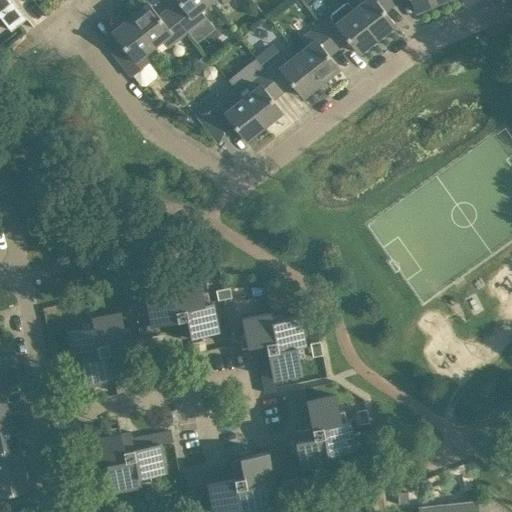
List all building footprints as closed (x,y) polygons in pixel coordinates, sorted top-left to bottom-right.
[(26,17),(14,1),(12,0),(0,0),(0,16),(11,29),(26,17)] [(171,12),(187,32),(206,17),(200,9),(208,2),(207,0),(177,0),(181,4),(171,12)] [(389,0),(360,0),(362,2),(354,9),(377,37),(394,23),(382,6),(389,0)] [(410,0),(415,11),(436,2),(435,0),(410,0)] [(335,43),(344,35),(358,52),(377,37),(354,9),(347,1),(319,23),(335,43)] [(187,32),(171,12),(162,19),(149,3),(130,17),(153,46),(161,39),(168,47),(187,32)] [(131,76),(132,75),(140,85),(145,85),(156,77),(157,72),(149,62),(150,61),(144,53),(153,46),(130,17),(112,32),(124,47),(114,55),(131,76)] [(326,50),(335,43),(319,23),(300,38),(306,46),(298,53),(320,82),(338,67),(326,50)] [(233,35),(226,42),(229,46),(237,40),(233,35)] [(302,96),(320,82),(298,53),(289,60),(282,52),(263,67),(279,87),(288,79),(302,96)] [(203,55),(193,63),(198,70),(208,62),(203,55)] [(269,95),(279,87),(263,67),(244,82),(250,91),(242,97),(264,126),(283,111),(269,95)] [(226,96),(207,111),(199,118),(215,139),(233,125),(246,140),(264,126),(242,97),(233,104),(226,96)] [(178,107),(167,101),(163,108),(173,115),(178,107)] [(142,278),(140,268),(133,269),(135,280),(142,278)] [(135,280),(133,269),(128,271),(126,271),(128,281),(135,280)] [(190,333),(190,335),(218,330),(212,300),(205,302),(200,275),(171,281),(173,289),(146,294),(152,323),(138,326),(140,337),(179,329),(180,335),(190,333)] [(225,299),(231,297),(229,288),(223,289),(225,299)] [(225,299),(223,289),(215,290),(217,300),(225,299)] [(124,340),(126,339),(120,312),(92,317),(93,326),(67,331),(72,360),(80,358),(86,385),(114,379),(117,392),(127,390),(119,350),(126,349),(124,340)] [(273,377),(301,372),(296,344),(305,343),(299,314),(273,319),(271,312),(242,317),(247,345),(249,345),(251,354),(257,353),(265,392),(276,390),(273,377)] [(311,349),(321,347),(320,340),(310,342),(311,349)] [(312,356),(323,354),(321,347),(311,349),(312,356)] [(300,467),(329,461),(328,453),(354,448),(350,428),(348,418),(340,420),(335,394),(307,400),(304,387),(293,389),(301,428),(295,429),(297,439),(295,439),(300,467)] [(0,428),(11,427),(6,405),(0,406),(0,428)] [(368,415),(367,408),(356,410),(358,417),(368,415)] [(368,415),(358,417),(359,424),(369,422),(368,415)] [(0,428),(0,450),(2,450),(20,446),(16,426),(11,427),(0,428)] [(160,443),(173,440),(171,430),(131,438),(130,431),(121,433),(120,431),(93,437),(98,465),(107,464),(112,490),(141,485),(139,477),(166,471),(160,443)] [(0,450),(0,472),(24,468),(20,446),(2,450),(0,450)] [(267,451),(239,456),(240,458),(230,460),(232,466),(186,475),(188,486),(207,482),(213,510),(239,505),(240,511),(248,511),(270,508),(264,481),(272,480),(267,451)] [(0,495),(28,490),(24,468),(0,472),(0,495)] [(298,488),(296,477),(290,479),(292,489),(298,488)] [(292,489),(290,479),(282,480),(284,490),(292,489)] [(408,491),(397,492),(398,504),(409,503),(408,491)] [(478,511),(477,501),(418,508),(418,511),(478,511)]
